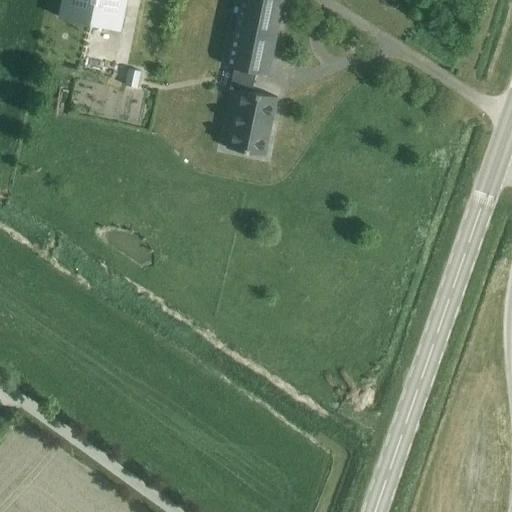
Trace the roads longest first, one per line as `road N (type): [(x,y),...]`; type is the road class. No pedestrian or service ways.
road 1 (secondary): [(374,511),(503,149)]
road 2 (unknown): [(503,149),(480,104),(319,0)]
